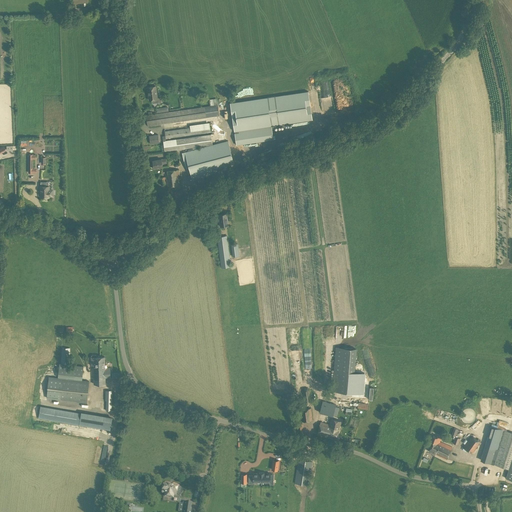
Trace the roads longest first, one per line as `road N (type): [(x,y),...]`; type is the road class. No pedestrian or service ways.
road 1 (unclassified): [(479,511),(469,486),(275,437),(143,389),(121,348),(116,267)]
road 2 (unclassified): [(148,238),(215,194),(388,110),(450,53),(476,0)]
road 3 (unclassified): [(148,238),(113,0)]
road 4 (unknown): [(144,210),(315,124),(316,90)]
road 5 (unclassified): [(0,217),(39,226),(116,267)]
